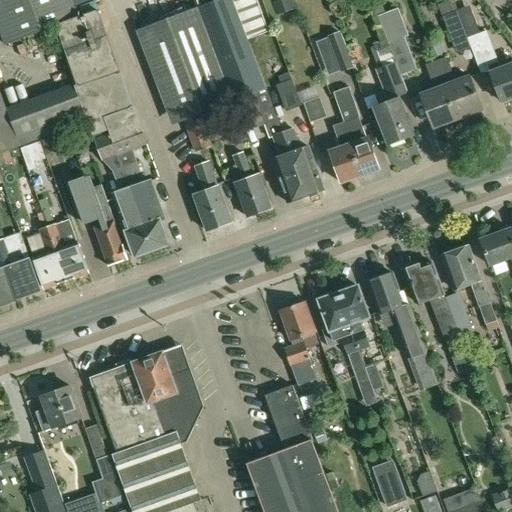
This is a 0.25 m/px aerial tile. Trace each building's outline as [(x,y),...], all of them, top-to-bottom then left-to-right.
[(0,0),(0,32),(5,45),(59,28),(58,25),(80,16),(74,0),(0,0)] [(58,25),(59,28),(96,140),(111,134),(119,155),(147,145),(134,106),(133,107),(99,11),(90,13),(86,2),(91,0),(74,0),(80,16),(58,25)] [(258,0),(195,0),(245,133),(267,124),(273,138),(284,132),(249,40),(270,31),(258,0)] [(292,0),(278,0),(272,3),(277,15),(295,8),(292,0)] [(372,0),(378,15),(392,50),(402,75),(417,69),(405,37),(409,35),(398,8),(386,12),(381,0),(372,0)] [(456,54),(472,48),(461,19),(458,10),(454,0),(452,0),(438,6),(456,54)] [(197,7),(138,29),(143,42),(154,38),(185,121),(200,114),(233,102),(197,7)] [(473,14),(461,19),(472,48),(479,66),(489,61),(494,73),(493,73),(503,102),(511,99),(511,66),(501,70),(487,32),(481,35),(473,14)] [(342,72),(354,67),(340,31),(328,36),(342,72)] [(376,69),(388,100),(409,93),(402,75),(392,50),(377,55),(382,67),(376,69)] [(448,57),(436,62),(458,119),(484,110),(471,76),(457,82),(448,57)] [(434,128),(458,119),(436,62),(426,65),(436,90),(422,95),(434,128)] [(276,85),(286,111),(302,105),(292,79),(276,85)] [(350,165),(355,179),(380,169),(368,138),(366,138),(358,117),(363,115),(351,83),(333,90),(344,122),(345,121),(353,144),(350,145),(357,162),(350,165)] [(0,153),(10,149),(89,121),(75,85),(6,108),(0,92),(0,153)] [(303,101),(311,122),(327,116),(320,96),(303,101)] [(389,145),(414,135),(400,98),(375,108),(389,145)] [(212,145),(200,114),(185,121),(196,151),(212,145)] [(341,184),(355,179),(350,165),(357,162),(350,145),(353,144),(345,121),(344,122),(332,126),(340,147),(329,151),(341,184)] [(293,129),(284,132),(306,195),(325,189),(309,147),(301,150),(293,129)] [(249,142),(245,133),(244,130),(235,133),(239,145),(249,142)] [(272,160),(288,202),(306,195),(284,132),(273,138),(280,157),(272,160)] [(127,232),(136,257),(152,251),(122,166),(123,165),(119,155),(111,134),(96,140),(113,169),(121,191),(114,193),(124,223),(120,224),(124,233),(127,232)] [(41,145),(22,152),(28,168),(30,175),(38,172),(35,165),(47,161),(41,145)] [(10,149),(0,153),(0,162),(0,163),(13,158),(10,149)] [(247,217),(271,208),(259,176),(253,179),(243,153),(233,157),(242,183),(235,185),(247,217)] [(138,160),(123,165),(122,166),(152,251),(170,245),(161,220),(166,218),(153,181),(145,184),(143,179),(144,178),(138,160)] [(207,232),(231,223),(218,187),(209,162),(195,167),(204,192),(194,196),(207,232)] [(127,260),(113,222),(114,222),(102,186),(94,189),(89,176),(86,177),(85,177),(69,183),(84,225),(100,219),(103,226),(95,229),(108,267),(127,260)] [(48,227),(67,281),(89,273),(78,241),(64,246),(56,225),(48,227)] [(46,289),(67,281),(48,227),(41,230),(49,252),(34,257),(46,289)] [(511,234),(510,228),(480,239),(490,266),(511,259),(511,261),(511,234)] [(0,240),(0,247),(18,298),(42,290),(30,258),(15,264),(6,238),(0,240)] [(479,306),(490,302),(481,279),(480,279),(468,246),(466,247),(462,245),(456,248),(455,251),(443,256),(455,289),(471,283),(479,306)] [(0,304),(18,298),(0,247),(0,304)] [(422,264),(420,264),(416,261),(408,264),(407,269),(405,269),(417,302),(430,298),(437,319),(445,339),(459,334),(452,313),(451,313),(446,299),(446,300),(445,298),(432,262),(422,265),(422,264)] [(393,273),(383,277),(379,275),(373,277),(372,281),(369,282),(380,314),(392,310),(409,359),(411,358),(426,353),(427,352),(419,331),(418,331),(404,291),(400,292),(393,273)] [(358,286),(338,293),(359,350),(370,346),(361,320),(369,316),(358,286)] [(344,341),(348,354),(359,385),(370,381),(359,350),(338,293),(319,300),(335,344),(344,341)] [(446,300),(446,299),(451,313),(452,313),(459,334),(462,340),(475,335),(459,293),(445,298),(446,300)] [(306,348),(302,336),(315,331),(304,302),(280,311),(290,341),(291,340),(293,345),(284,348),(291,366),(291,365),(299,386),(318,379),(306,348)] [(483,315),(486,324),(497,320),(494,311),(483,315)] [(183,345),(163,352),(178,395),(146,407),(130,364),(92,378),(119,452),(113,454),(133,511),(197,511),(194,503),(202,500),(180,442),(186,440),(205,406),(183,345)] [(146,407),(147,406),(178,395),(163,352),(130,364),(146,407)] [(426,353),(411,358),(415,369),(430,364),(426,353)] [(376,364),(366,368),(374,391),(384,387),(376,364)] [(265,395),(285,449),(312,442),(293,385),(265,395)] [(44,431),(83,417),(71,386),(43,396),(48,408),(37,412),(44,431)] [(86,428),(96,459),(108,455),(97,424),(86,428)] [(314,431),(319,444),(327,440),(322,428),(314,431)] [(247,463),(264,511),(338,511),(312,442),(247,463)] [(35,511),(67,511),(58,487),(56,488),(44,452),(26,458),(38,491),(29,494),(35,511)] [(111,459),(98,463),(103,478),(92,482),(100,504),(123,496),(111,459)] [(0,466),(0,480),(11,477),(7,465),(0,466)] [(380,485),(388,508),(405,502),(397,479),(380,485)] [(511,491),(494,499),(499,511),(509,511),(511,511),(511,491)] [(441,511),(436,495),(420,501),(424,511),(441,511)] [(448,511),(485,511),(480,498),(448,510),(448,511)]
